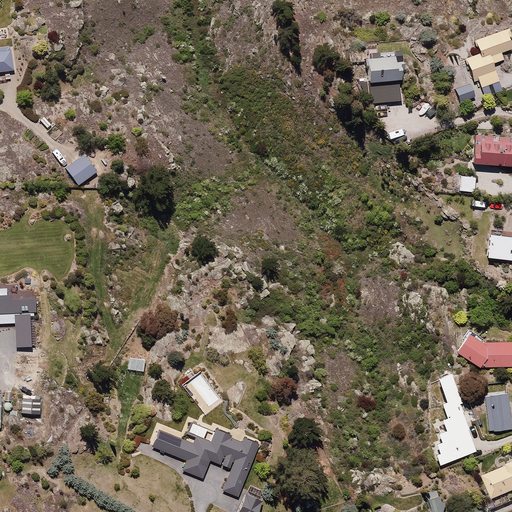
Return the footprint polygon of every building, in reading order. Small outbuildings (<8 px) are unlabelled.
[(511,48),(505,30),(475,40),(480,54),(465,59),(472,80),(477,78),(484,96),(502,90),(493,64),(504,59),(502,53),(511,48)] [(0,71),(14,71),(12,46),(0,46),(0,71)] [(401,55),(367,58),(369,82),(371,103),(401,100),(399,80),(403,80),(401,55)] [(470,84),(455,89),(460,102),(475,96),(470,84)] [(511,137),(474,133),(471,162),(511,166),(511,137)] [(84,155),(65,169),(78,186),(97,172),(84,155)] [(474,177),(458,174),(456,189),(472,191),(474,177)] [(511,265),(511,236),(487,234),(484,256),(511,259),(511,266),(511,265)] [(0,324),(14,324),(16,347),(31,347),(29,313),(34,312),(34,297),(9,298),(9,295),(8,295),(7,288),(0,288),(0,324)] [(468,333),(456,352),(480,368),(511,366),(511,356),(511,341),(485,343),(468,333)] [(72,391),(78,379),(56,354),(50,360),(47,364),(47,368),(49,375),(72,391)] [(145,359),(129,357),(128,369),(143,372),(145,359)] [(463,404),(452,373),(438,378),(446,402),(441,404),(447,419),(434,424),(442,448),(435,451),(440,466),(477,454),(460,405),(463,404)] [(508,393),(485,395),(489,431),(511,429),(508,393)] [(40,397),(21,397),(21,414),(40,414),(40,397)] [(204,477),(209,461),(231,468),(223,491),(241,497),(260,443),(244,438),(242,442),(228,437),(229,434),(216,429),(212,442),(193,435),(191,442),(158,431),(152,448),(187,459),(183,470),(204,477)] [(493,500),(511,491),(511,462),(483,475),(493,500)] [(439,511),(445,510),(437,490),(424,495),(430,510),(424,511),(439,511)] [(253,511),(259,499),(244,493),(236,511),(253,511)]
